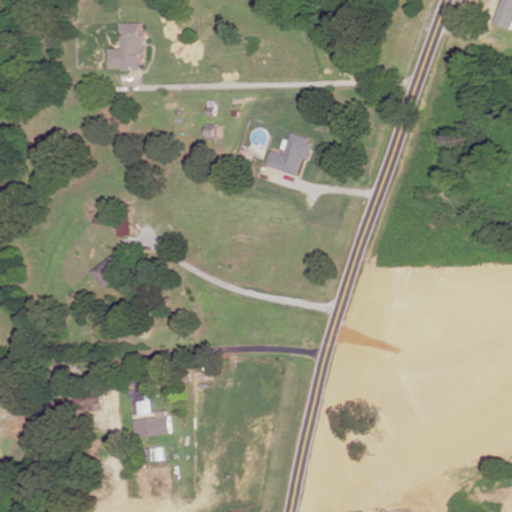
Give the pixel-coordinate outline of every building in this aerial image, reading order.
[(511,0),(511,28),(511,31),(494,24),(504,0),(511,0)] [(122,25),(144,24),(145,65),(140,65),(140,71),(109,71),(109,50),(122,49),(122,25)] [(208,101),(216,101),(215,116),(208,115),(208,101)] [(206,124),(216,125),(215,140),(205,139),(206,124)] [(291,133),(310,139),(308,143),(312,145),(307,160),(304,158),(297,177),(267,167),(272,151),(284,155),(291,133)] [(119,204),(121,236),(133,236),(131,203),(119,204)] [(95,272),(107,288),(130,271),(117,255),(95,272)] [(77,400),(90,399),(91,408),(104,407),(103,390),(77,392),(77,400)] [(138,422),(140,437),(173,434),(171,419),(138,422)]
